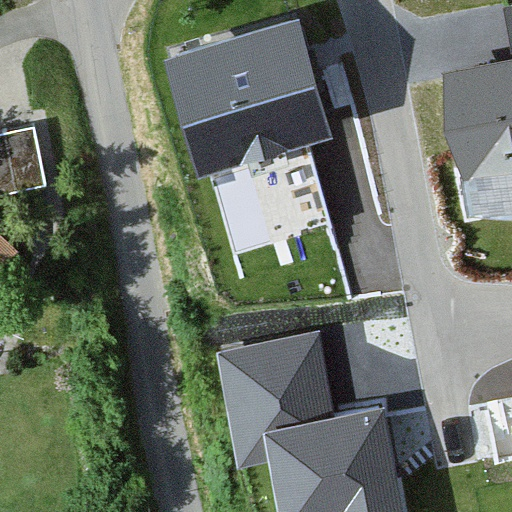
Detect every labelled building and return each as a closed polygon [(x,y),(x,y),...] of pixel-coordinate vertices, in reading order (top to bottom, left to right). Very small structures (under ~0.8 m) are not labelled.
[(297,20),(164,59),(199,178),(332,139),(297,20)] [(511,61),(443,75),(470,216),(511,208),(511,61)] [(0,193),(46,188),(38,130),(0,135),(0,193)] [(0,217),(0,247),(15,233),(0,217)] [(402,511),(383,410),(263,433),(277,511),(402,511)]
